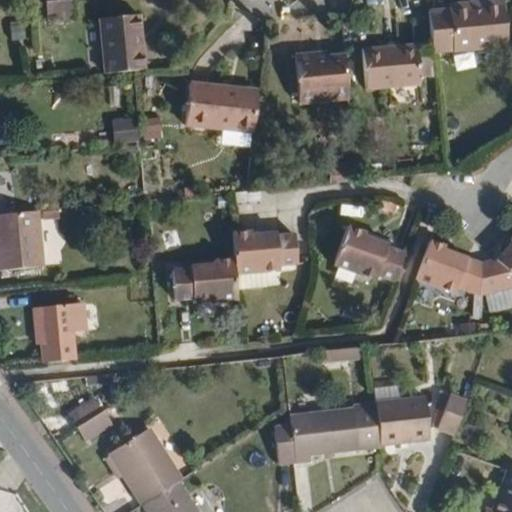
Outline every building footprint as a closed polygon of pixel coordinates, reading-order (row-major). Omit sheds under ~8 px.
[(507,58),(503,9),(478,12),(478,19),(447,22),(446,19),(426,21),(430,66),(507,58)] [(478,19),(478,12),(446,15),(446,19),(447,22),(478,19)] [(146,69),(144,49),(138,50),(137,35),(143,34),(140,14),(101,18),(107,73),(126,71),(146,69)] [(417,95),(414,58),(360,63),(364,101),(417,95)] [(344,113),(340,67),(322,68),(313,69),(312,64),(289,67),(294,118),(344,113)] [(250,144),(254,102),(186,95),(182,137),(250,144)] [(123,157),(122,147),(101,150),(102,159),(123,157)] [(0,269),(43,266),(37,211),(0,214),(0,269)] [(401,257),(385,250),(386,248),(362,239),(363,236),(345,229),(330,268),(372,285),(374,279),(390,285),(401,257)] [(294,268),(291,238),(273,239),(273,236),(249,238),(249,234),(228,236),(230,260),(231,278),(277,273),(276,270),(294,268)] [(511,290),(511,239),(508,243),(511,247),(493,265),(477,269),(476,299),(511,290)] [(476,299),(477,269),(442,254),(443,251),(428,245),(413,282),(452,297),(454,290),(476,299)] [(231,278),(230,260),(212,262),(212,264),(185,267),(186,270),(169,272),(171,299),(188,298),(189,304),(233,300),(231,278)] [(91,332),(88,305),(34,310),(39,362),(73,359),(71,334),(91,332)] [(401,402),(400,387),(374,389),(375,392),(376,404),(401,402)] [(376,404),(375,392),(361,393),(363,408),(376,406),(376,404)] [(79,430),(104,414),(94,398),(69,414),(79,430)] [(432,446),(429,400),(401,402),(376,404),(376,406),(379,451),(432,446)] [(458,440),(470,406),(453,400),(441,434),(458,440)] [(379,451),(376,406),(363,408),(287,416),(287,419),(289,434),(293,467),(310,465),(310,459),(379,451)] [(86,442),(112,426),(104,414),(79,430),(86,442)] [(184,483),(150,431),(110,456),(143,508),(181,484),(184,483)] [(293,467),(289,434),(271,437),(275,472),(293,470),(293,467)] [(511,511),(511,476),(498,511),(511,511)] [(198,511),(181,484),(143,508),(145,511),(198,511)]
